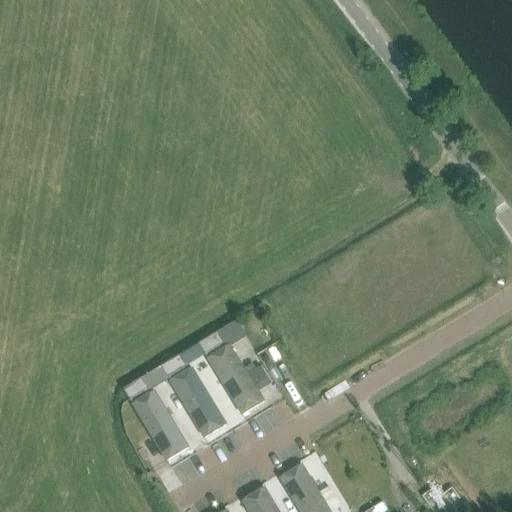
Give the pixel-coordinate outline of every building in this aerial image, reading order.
[(218,333),(199,344),(206,355),(224,344),(218,333)] [(227,348),(209,360),(243,415),(265,402),(258,391),(247,373),(232,349),(230,347),(227,348)] [(180,356),(162,367),(168,378),(169,377),(183,369),(185,368),(187,366),(184,361),(180,356)] [(172,382),(171,383),(205,439),(227,425),(193,370),(193,369),(188,373),(186,374),(172,382)] [(143,379),(124,390),(130,401),(138,396),(141,394),(149,389),(147,385),(143,379)] [(142,401),(134,406),(167,461),(168,461),(189,448),(156,394),(155,392),(144,399),(142,401)] [(303,466),(281,479),(286,488),(301,511),(330,511),(327,507),(338,500),(330,486),(319,493),(303,466)] [(265,489),(244,502),(249,511),(279,511),(270,497),(265,489)]
